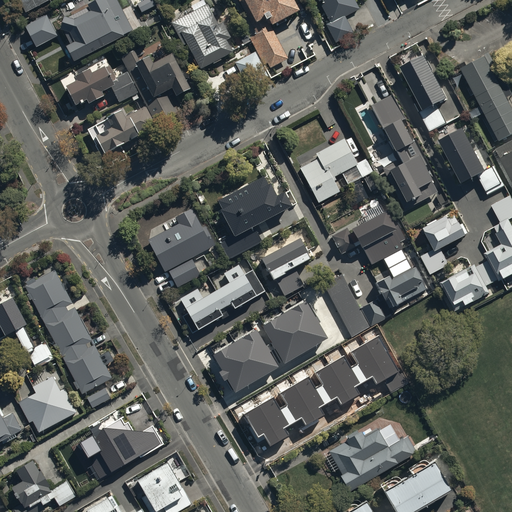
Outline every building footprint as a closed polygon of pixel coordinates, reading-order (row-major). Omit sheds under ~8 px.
[(19,0),(25,11),(46,0),(19,0)] [(66,46),(73,60),(132,28),(117,0),(94,0),(88,3),(91,10),(74,19),(64,15),(60,28),(70,32),(75,41),(66,46)] [(143,0),(137,4),(141,11),(154,4),(151,0),(143,0)] [(244,0),(256,23),(252,25),(256,34),(249,38),(263,65),(267,63),(269,66),(287,57),(270,23),(298,9),(293,0),(244,0)] [(318,0),(329,20),(326,22),(336,41),(354,31),(345,15),(358,8),(353,0),(318,0)] [(207,3),(171,22),(183,45),(186,43),(199,68),(231,51),(225,39),(230,36),(217,12),(213,15),(207,3)] [(144,17),(148,24),(166,16),(162,8),(144,17)] [(57,35),(46,14),(25,26),(36,46),(57,35)] [(134,50),(120,58),(156,125),(179,113),(167,90),(171,88),(175,94),(189,87),(171,52),(152,62),(149,55),(139,60),(134,50)] [(447,98),(423,53),(398,66),(422,109),(418,111),(428,131),(445,122),(435,104),(447,98)] [(460,68),(498,140),(511,132),(511,108),(484,55),(460,68)] [(245,57),(235,62),(246,86),(267,76),(257,57),(247,62),(245,57)] [(66,84),(75,103),(86,98),(88,102),(104,94),(102,90),(111,85),(119,102),(137,93),(127,71),(115,77),(109,65),(105,67),(104,65),(91,72),(89,67),(75,74),(77,79),(66,84)] [(399,157),(381,167),(401,203),(410,198),(413,204),(437,191),(417,153),(408,158),(402,146),(412,140),(401,120),(404,118),(390,94),(371,104),(399,157)] [(87,128),(101,154),(155,124),(145,106),(125,117),(121,108),(106,116),(107,118),(87,128)] [(458,131),(442,140),(447,150),(445,152),(455,169),(457,167),(464,181),(476,174),(479,179),(475,181),(483,196),(504,185),(493,165),(484,169),(468,139),(464,141),(458,131)] [(317,158),(300,167),(318,203),(340,191),(334,180),(336,178),(334,175),(340,171),(348,185),(373,172),(365,158),(357,162),(343,137),(315,153),(317,158)] [(511,139),(496,148),(500,157),(499,158),(511,183),(511,139)] [(221,208),(220,209),(233,233),(219,241),(228,257),(260,240),(252,225),(291,205),(283,191),(275,195),(269,182),(267,184),(262,175),(217,200),(221,208)] [(492,205),(505,229),(498,233),(504,243),(483,254),(487,262),(477,268),(475,264),(440,283),(444,289),(446,288),(455,303),(463,299),(466,305),(489,293),(486,286),(497,280),(498,282),(511,274),(511,225),(509,219),(511,217),(511,198),(510,195),(492,205)] [(178,223),(148,239),(165,271),(169,269),(177,286),(199,275),(190,256),(215,244),(206,225),(202,227),(192,207),(174,216),(178,223)] [(450,210),(421,226),(432,249),(419,256),(428,273),(448,263),(439,247),(467,232),(462,223),(458,225),(450,210)] [(346,229),(333,235),(341,253),(360,243),(371,264),(407,246),(397,226),(394,227),(385,211),(352,228),(354,232),(349,234),(346,229)] [(300,239),(262,258),(274,280),(276,279),(284,296),(304,285),(294,267),(311,259),(300,239)] [(198,328),(222,315),(219,308),(231,301),(235,307),(264,290),(252,270),(244,275),(237,264),(223,272),(228,281),(202,297),(197,288),(180,298),(198,328)] [(383,296),(360,308),(370,327),(392,315),(389,308),(426,289),(414,266),(390,279),(388,274),(375,281),(383,296)] [(73,303),(54,269),(35,280),(34,277),(25,282),(26,284),(24,285),(43,320),(45,319),(46,322),(44,323),(63,356),(64,355),(67,360),(64,361),(82,394),(113,377),(106,364),(114,360),(109,351),(101,355),(94,344),(86,348),(84,344),(93,340),(75,306),(66,311),(64,307),(73,303)] [(11,297),(0,302),(0,323),(5,333),(15,328),(36,367),(53,358),(44,339),(33,345),(23,325),(26,324),(11,297)] [(326,336),(304,299),(262,324),(284,362),(326,336)] [(256,327),(213,352),(222,368),(218,370),(222,378),(226,376),(234,390),(277,365),(256,327)] [(280,408),(274,398),(244,415),(260,441),(266,437),(270,446),(288,435),(284,428),(301,419),(306,426),(325,415),(321,408),(338,398),(341,405),(360,394),(356,387),(372,378),(376,385),(383,381),(391,394),(406,385),(378,337),(351,352),(358,364),(351,368),(344,357),(316,373),(323,384),(315,389),(308,378),(280,394),(286,405),(280,408)] [(52,380),(32,390),(35,396),(17,406),(28,426),(32,425),(37,435),(76,415),(69,403),(71,402),(66,393),(64,394),(63,392),(59,395),(54,385),(56,384),(54,381),(53,382),(52,380)] [(103,387),(86,397),(92,406),(109,396),(103,387)] [(0,416),(0,439),(1,439),(3,443),(16,437),(14,433),(20,430),(12,412),(1,418),(0,416)] [(92,433),(79,441),(99,476),(138,453),(139,455),(162,442),(152,425),(143,430),(133,429),(128,420),(124,422),(121,416),(102,426),(95,437),(92,433)] [(361,431),(329,450),(341,472),(340,473),(349,490),(416,451),(407,434),(387,445),(377,427),(364,434),(361,431)] [(33,458),(16,468),(22,479),(11,485),(21,502),(13,507),(15,511),(40,511),(57,502),(59,505),(75,496),(66,480),(50,489),(33,458)] [(167,461),(136,478),(145,493),(140,496),(149,511),(151,511),(163,506),(166,511),(175,511),(191,503),(167,461)] [(434,462),(384,491),(396,511),(412,511),(450,491),(434,462)] [(107,495),(86,507),(88,511),(143,511),(141,508),(134,511),(121,511),(111,495),(108,497),(107,495)] [(371,511),(366,503),(350,511),(371,511)]
